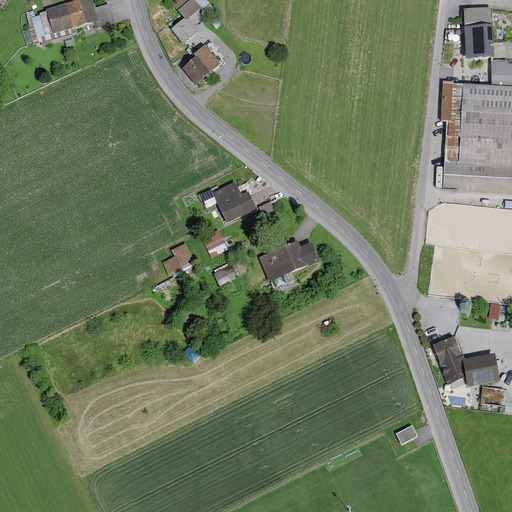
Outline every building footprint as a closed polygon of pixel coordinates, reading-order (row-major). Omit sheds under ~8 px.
[(103,22),(94,0),(89,0),(25,23),(33,47),(103,22)] [(213,6),(207,0),(197,0),(193,4),(188,0),(176,0),(173,3),(188,20),(174,33),(187,49),(204,34),(194,23),(213,6)] [(494,11),(469,12),(470,59),(495,59),(494,11)] [(226,66),(208,49),(187,70),(205,87),(226,66)] [(511,89),(451,86),(446,176),(511,179),(511,89)] [(250,211),(235,184),(215,195),(230,222),(250,211)] [(267,215),(278,209),(272,198),(261,203),(267,215)] [(205,233),(212,253),(229,246),(222,226),(205,233)] [(187,240),(174,247),(177,253),(168,257),(172,266),(194,254),(187,240)] [(309,267),(298,243),(266,258),(276,282),(309,267)] [(221,282),(238,273),(231,259),(214,267),(221,282)] [(490,314),(499,315),(501,301),(492,299),(490,314)] [(473,380),(471,374),(498,368),(495,354),(466,361),(458,341),(434,350),(449,390),(473,380)] [(413,427),(397,435),(403,446),(419,438),(413,427)]
